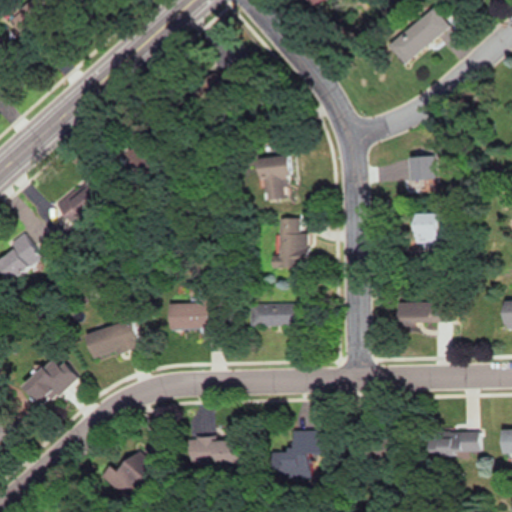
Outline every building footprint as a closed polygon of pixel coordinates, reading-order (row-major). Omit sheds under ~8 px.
[(405,63),(450,25),(438,12),(393,50),(405,63)] [(289,163),(260,164),(262,198),(291,196),(289,163)] [(304,216),(279,216),(277,264),(303,265),(304,216)] [(415,246),(437,246),(437,223),(415,223),(415,246)] [(0,251),(0,266),(9,280),(43,257),(27,233),(0,251)] [(200,301),(166,302),(167,328),(201,327),(202,334),(222,334),(221,289),(200,289),(200,301)] [(397,301),(397,323),(450,323),(450,300),(397,301)] [(287,332),(308,332),(308,301),(250,301),(250,324),(287,324),(287,332)] [(511,330),(511,309),(502,310),(503,330),(511,330)] [(88,341),(92,358),(139,345),(134,329),(88,341)] [(78,378),(61,355),(52,362),(53,364),(46,369),(43,365),(20,382),(39,408),(78,378)] [(511,424),(500,425),(500,453),(511,452),(511,424)] [(282,448),(282,471),(307,471),(307,451),(321,451),(321,429),(291,429),(291,448),(282,448)] [(480,450),(479,429),(434,429),(434,450),(480,450)]
